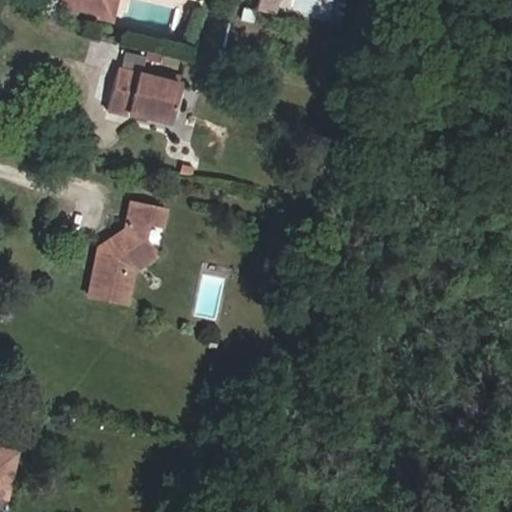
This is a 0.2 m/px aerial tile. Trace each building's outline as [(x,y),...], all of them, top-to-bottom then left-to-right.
[(65,0),(72,10),(92,15),(95,0),(65,0)] [(95,0),(92,15),(111,19),(115,0),(95,0)] [(272,12),(275,0),(257,0),(256,8),(272,12)] [(281,0),(281,8),(294,9),(295,0),(281,0)] [(170,119),(178,87),(116,71),(107,105),(105,112),(126,117),(127,114),(168,124),(170,119)] [(113,240),(105,245),(101,243),(96,246),(86,295),(126,303),(133,270),(134,265),(141,260),(147,260),(156,254),(143,238),(138,237),(140,229),(147,223),(160,226),(164,206),(129,200),(123,227),(114,234),(113,240)] [(143,238),(147,223),(140,229),(138,237),(143,238)] [(101,243),(105,245),(113,240),(114,234),(101,243)] [(133,270),(147,260),(141,260),(134,265),(133,270)] [(15,453),(0,449),(0,495),(5,497),(15,453)]
